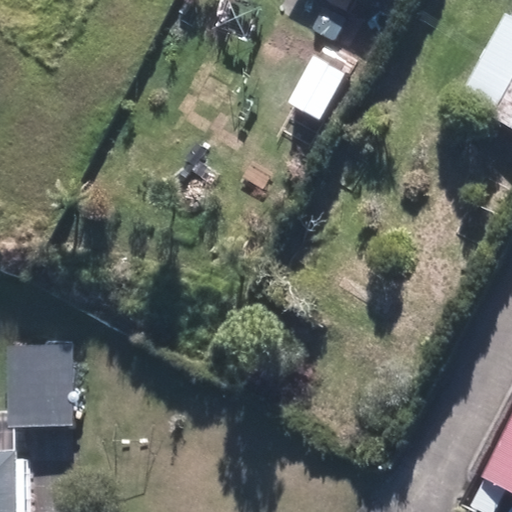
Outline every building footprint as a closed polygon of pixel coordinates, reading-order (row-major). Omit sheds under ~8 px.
[(511,83),(511,18),(507,15),(463,98),(495,115),(511,83)] [(511,87),(495,119),(511,128),(511,87)] [(82,345),(14,343),(11,435),(79,437),(82,345)] [(511,419),(484,477),(511,490),(511,419)] [(19,511),(17,451),(0,452),(0,511),(19,511)]
